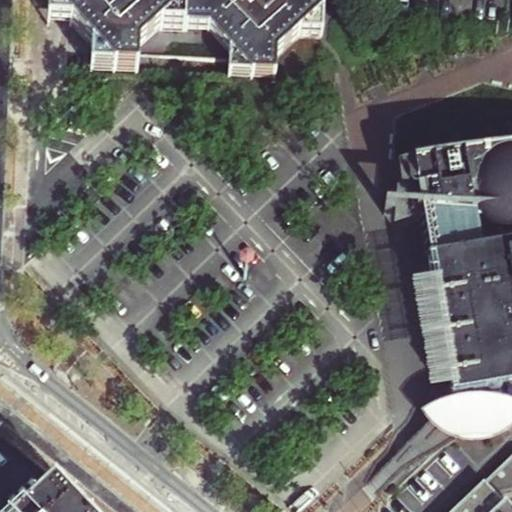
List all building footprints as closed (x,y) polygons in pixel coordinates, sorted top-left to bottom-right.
[(62,0),(51,0),(50,24),(62,24),(62,0)] [(62,0),(62,24),(70,25),(92,51),(91,73),(137,75),(138,51),(162,29),(207,32),(229,56),(229,78),(276,79),(277,57),(299,35),(322,37),(323,0),(62,0)] [(511,404),(511,155),(384,177),(382,215),(419,216),(426,265),(422,266),(446,407),(468,403),(491,399),(504,397),(506,404),(511,404)] [(501,403),(492,404),(493,414),(502,413),(501,403)] [(0,511),(27,511),(32,507),(36,511),(51,497),(65,511),(70,507),(74,511),(83,511),(79,508),(81,506),(0,441),(0,511)] [(511,461),(458,511),(509,511),(501,504),(505,499),(511,497),(511,461)] [(74,511),(70,507),(65,511),(51,497),(36,511),(32,507),(27,511),(74,511)]
